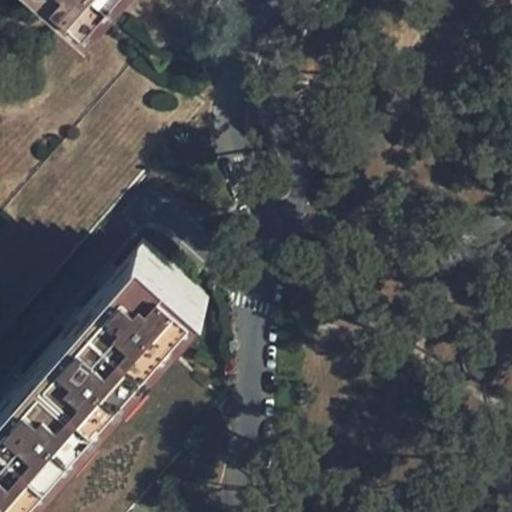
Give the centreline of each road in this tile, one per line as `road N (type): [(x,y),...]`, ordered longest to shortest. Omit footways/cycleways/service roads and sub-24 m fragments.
road 1 (residential): [(270,103),(245,501)]
road 2 (residential): [(0,350),(188,146),(270,103)]
